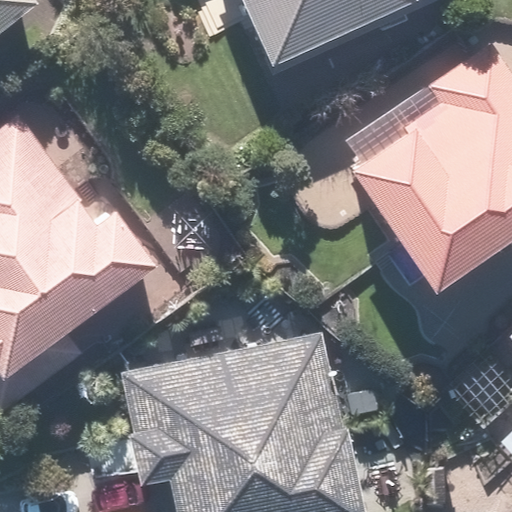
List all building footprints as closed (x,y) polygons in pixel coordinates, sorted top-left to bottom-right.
[(0,0),(0,32),(44,0),(0,0)] [(250,0),(274,53),(395,0),(250,0)] [(511,70),(487,37),(428,80),(443,100),(365,157),(451,273),(511,228),(511,70)] [(73,327),(163,254),(120,202),(104,216),(14,106),(0,117),(0,342),(3,346),(0,348),(0,402),(7,412),(88,346),(73,327)] [(330,328),(321,330),(120,368),(140,471),(175,464),(183,511),(371,511),(354,415),(347,416),(330,328)]
